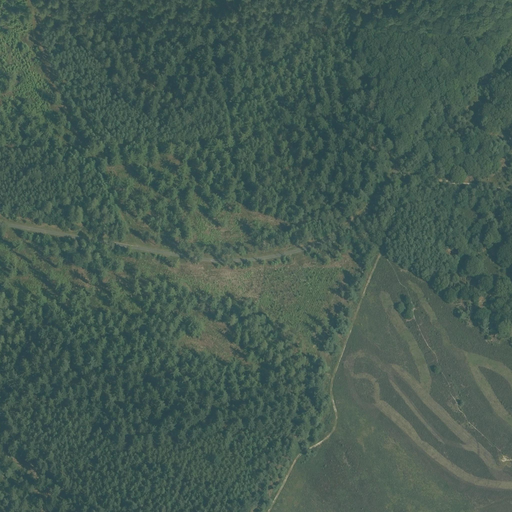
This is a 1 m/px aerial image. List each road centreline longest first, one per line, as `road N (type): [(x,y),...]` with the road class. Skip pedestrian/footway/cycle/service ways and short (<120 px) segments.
road 1 (track): [(396,175),(343,229),(302,249),(245,259),(0,223)]
road 2 (track): [(268,511),(300,454),(336,422),(333,375),(380,252)]
road 3 (track): [(27,0),(55,104),(136,246)]
road 4 (track): [(348,0),(367,90),(405,155)]
road 5 (track): [(396,175),(430,112),(511,68)]
